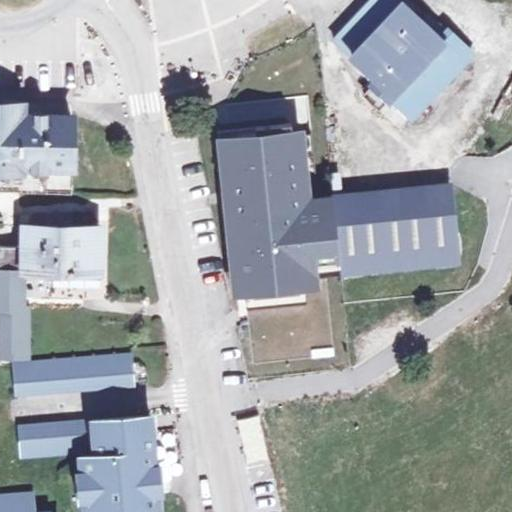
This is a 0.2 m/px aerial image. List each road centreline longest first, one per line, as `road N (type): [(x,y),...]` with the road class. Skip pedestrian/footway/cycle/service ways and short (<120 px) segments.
road 1 (unclassified): [(232,511),(132,46)]
road 2 (secondary): [(293,0),(198,43),(132,46)]
road 3 (secondary): [(132,46),(7,22)]
